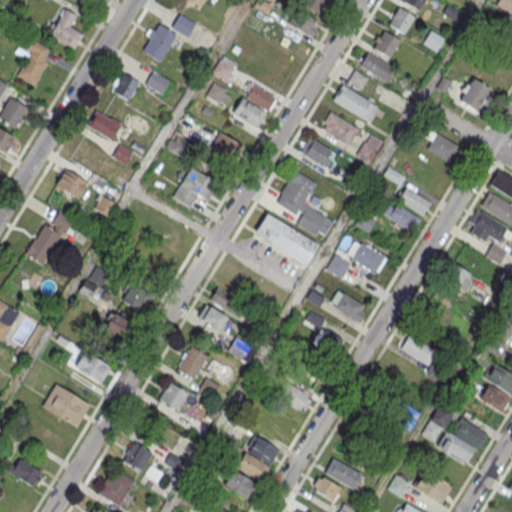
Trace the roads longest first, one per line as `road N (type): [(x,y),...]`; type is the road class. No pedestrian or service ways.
road 1 (residential): [(362,0),(50,511)]
road 2 (residential): [(265,511),(511,111)]
road 3 (residential): [(0,213),(132,0)]
